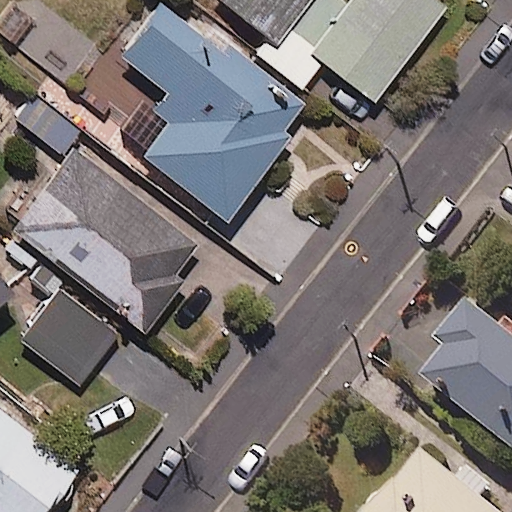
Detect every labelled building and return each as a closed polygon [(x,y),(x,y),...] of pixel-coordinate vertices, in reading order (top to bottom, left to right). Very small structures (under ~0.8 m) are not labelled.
[(115,125),(220,208),(285,126),(280,122),(298,99),(173,0),(149,0),(116,43),(164,82),(150,100),(140,93),(115,125)] [(231,0),(273,33),(260,49),(298,79),(320,51),(369,90),(440,0),(231,0)] [(78,128),(43,103),(27,125),(62,150),(78,128)] [(200,249),(71,144),(10,218),(140,323),(200,249)] [(0,289),(26,269),(0,234),(0,289)] [(116,330),(61,284),(20,333),(75,379),(116,330)] [(511,335),(471,300),(440,337),(451,346),(427,374),(511,446),(511,335)] [(0,511),(27,511),(70,460),(0,403),(0,511)] [(511,511),(511,487),(441,428),(371,511),(511,511)]
